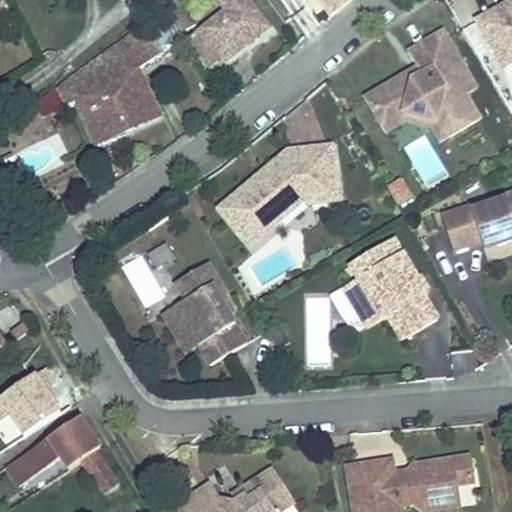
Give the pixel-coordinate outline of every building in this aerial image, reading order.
[(167,0),(186,33),(197,26),(191,11),(197,6),(193,0),(167,0)] [(225,0),(231,9),(195,36),(211,58),(223,50),(230,58),(274,25),(254,0),(225,0)] [(319,0),(332,18),(354,0),(319,0)] [(478,21),(498,55),(511,47),(511,2),(511,3),(478,21)] [(140,28),(37,105),(43,117),(77,98),(97,146),(161,116),(138,70),(163,54),(140,28)] [(469,96),(457,76),(468,69),(447,32),(412,53),(421,68),(424,73),(415,78),(413,74),(370,99),(385,124),(410,109),(442,117),(454,137),(483,120),(469,96)] [(511,47),(498,55),(505,68),(511,64),(511,47)] [(424,73),(421,68),(413,74),(415,78),(424,73)] [(481,90),(468,69),(457,76),(469,96),(481,90)] [(410,109),(385,124),(390,132),(412,120),(435,126),(445,142),(454,137),(442,117),(410,109)] [(334,148),(292,153),(294,169),(279,182),(270,171),(223,210),(252,245),(310,198),(316,204),(342,200),(334,148)] [(292,153),(270,171),(279,182),(294,169),(292,153)] [(496,234),(500,246),(511,242),(511,196),(508,197),(509,201),(477,212),(476,208),(446,217),(456,251),(487,241),(485,238),(496,234)] [(496,234),(485,238),(487,241),(489,249),(500,246),(496,234)] [(427,296),(420,285),(421,281),(397,240),(353,266),(362,281),(374,303),(370,305),(368,311),(375,321),(380,323),(390,318),(404,341),(441,320),(427,296)] [(188,302),(174,311),(187,333),(192,330),(201,347),(213,366),(250,344),(233,316),(228,308),(235,304),(211,264),(178,284),(188,302)] [(432,293),(424,279),(421,281),(420,285),(427,296),(432,293)] [(374,303),(362,281),(347,289),(368,330),(380,323),(375,321),(368,311),(370,305),(374,303)] [(239,312),(235,304),(228,308),(233,316),(239,312)] [(187,333),(174,311),(166,315),(188,354),(201,347),(192,330),(187,333)] [(79,420),(7,468),(19,487),(60,460),(68,471),(83,461),(98,451),(100,450),(84,428),(79,420)] [(119,482),(98,451),(83,461),(103,492),(119,482)] [(397,476),(394,462),(350,469),(356,508),(367,507),(367,511),(401,511),(401,509),(400,501),(416,499),(417,507),(423,511),(431,511),(461,507),(458,487),(456,475),(473,472),(471,459),(416,467),(412,474),(413,479),(397,481),(397,476)] [(283,511),(296,504),(275,471),(243,490),(247,497),(238,503),(228,510),(212,486),(183,505),(187,511),(283,511)] [(473,472),(456,475),(458,487),(475,484),(473,472)] [(247,497),(243,490),(234,497),(238,503),(247,497)] [(416,499),(400,501),(401,509),(417,507),(416,499)]
